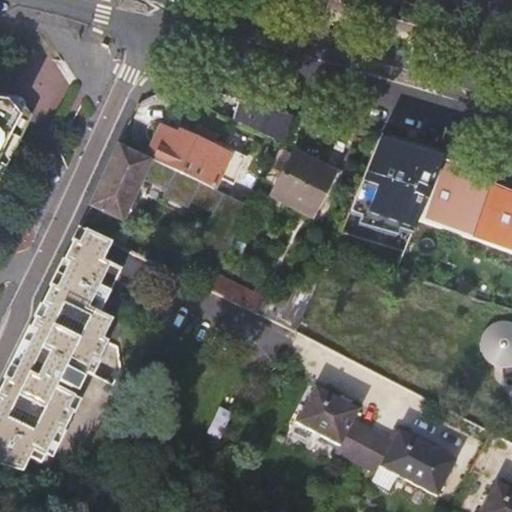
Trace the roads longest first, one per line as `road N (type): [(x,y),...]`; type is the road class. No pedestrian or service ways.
road 1 (residential): [(156,7),(0,360)]
road 2 (secondary): [(156,7),(511,108)]
